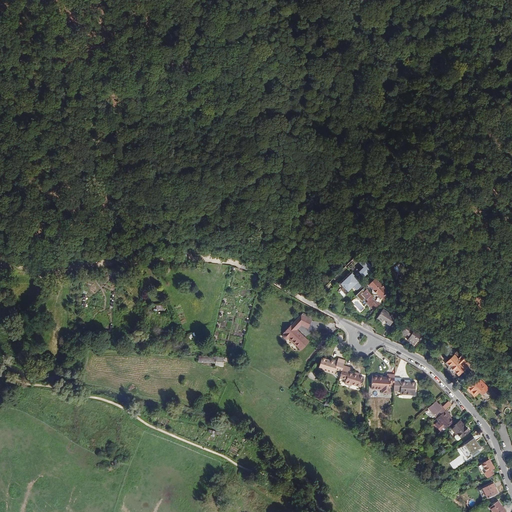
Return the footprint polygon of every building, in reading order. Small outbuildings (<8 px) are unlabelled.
[(367,256),(361,261),(365,266),(360,271),(365,276),(374,267),(368,261),(370,259),(367,256)] [(358,289),(359,288),(362,285),(363,284),(353,274),(352,275),(351,274),(341,283),(348,291),(354,285),(358,289)] [(376,278),(368,285),(372,289),(372,295),(378,295),(381,298),(388,292),(376,278)] [(381,303),(367,290),(361,294),(366,298),(367,297),(370,300),(367,303),(374,309),(381,303)] [(383,321),(381,324),(388,328),(395,317),(383,309),(377,318),(383,321)] [(295,322),(302,325),(307,327),(310,320),(301,316),(295,322)] [(353,318),(351,321),(362,327),(364,324),(353,318)] [(411,327),(407,324),(401,333),(409,338),(408,340),(414,344),(416,342),(421,336),(416,333),(418,330),(412,326),(411,327)] [(308,341),(297,330),(292,325),(283,333),(284,334),(283,337),(284,339),(287,339),(289,338),(300,349),(308,341)] [(379,326),(375,333),(383,337),(386,329),(379,326)] [(392,332),(389,339),(396,342),(399,335),(392,332)] [(426,349),(424,347),(420,345),(415,352),(423,356),(424,354),(426,349)] [(457,352),(450,358),(446,362),(458,375),(469,365),(467,362),(472,358),(470,355),(468,357),(464,353),(461,356),(457,352)] [(446,362),(450,358),(449,357),(445,361),(445,363),(448,367),(448,369),(451,372),(453,372),(457,376),(458,375),(446,362)] [(335,370),(342,372),(344,366),(345,361),(339,359),(338,361),(337,364),(333,363),(334,362),(331,361),(322,358),(319,367),(323,368),(322,370),(334,374),(335,370)] [(342,372),(340,377),(346,379),(345,384),(351,386),(352,384),(361,387),(364,377),(360,376),(354,374),(349,373),(350,368),(344,366),(342,372)] [(395,378),(395,375),(387,375),(387,377),(383,376),(382,379),(379,379),(379,376),(372,376),(372,389),(382,389),(382,393),(390,393),(391,385),(394,385),(395,378)] [(394,385),(394,391),(401,391),(401,394),(415,395),(416,383),(411,383),(409,382),(409,384),(406,384),(406,382),(405,382),(401,382),(401,379),(395,378),(394,385)] [(482,388),(477,383),(475,381),(467,389),(474,396),(478,393),(479,391),(482,388)] [(485,385),(482,388),(479,391),(481,393),(480,394),(484,399),(483,400),(486,402),(491,396),(486,390),(488,388),(485,385)] [(435,401),(428,408),(434,415),(435,414),(438,417),(446,410),(443,407),(442,408),(439,405),(435,401)] [(504,422),(511,413),(511,410),(504,403),(497,409),(500,412),(497,416),(504,422)] [(438,417),(437,419),(433,424),(440,432),(445,428),(446,429),(453,423),(450,419),(448,416),(449,414),(446,410),(438,417)] [(470,431),(466,426),(464,427),(459,422),(452,428),(457,434),(458,434),(456,436),(459,439),(460,438),(461,438),(470,431)] [(465,444),(472,454),(481,447),(474,438),(465,444)] [(470,455),(472,454),(465,444),(463,445),(470,455)] [(487,472),(495,468),(490,460),(483,464),(487,472)] [(487,497),(498,492),(494,484),(483,489),(487,497)] [(505,511),(498,502),(489,508),(492,511),(505,511)]
